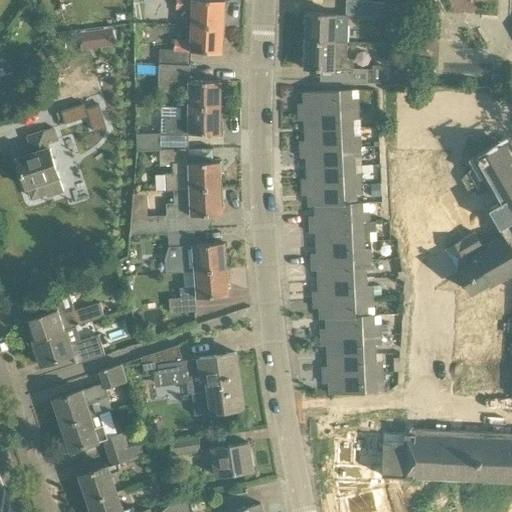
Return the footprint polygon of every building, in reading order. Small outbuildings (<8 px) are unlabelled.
[(193,26),(223,27),(224,1),(199,0),(177,0),(177,9),(193,10),(193,26)] [(373,3),(347,3),(347,15),(350,15),(350,17),(372,18),(384,18),(384,4),(373,3)] [(349,43),(350,17),(350,15),(347,15),(336,15),(336,14),(306,14),(305,42),(349,43)] [(223,27),(193,26),(192,41),(175,41),(175,50),(160,49),(159,67),(189,68),(190,52),(222,54),(223,27)] [(82,51),(114,46),(112,27),(79,32),(82,51)] [(304,70),(335,71),(335,69),(345,69),(345,83),(382,84),(382,68),(382,66),(373,66),(373,70),(349,70),(349,43),(305,42),(304,70)] [(158,92),(173,93),(190,93),(189,108),(220,108),(221,82),(190,82),(190,78),(189,78),(189,68),(159,67),(158,92)] [(382,68),(382,84),(391,84),(391,68),(382,68)] [(0,100),(21,90),(17,81),(14,73),(0,78),(0,100)] [(298,104),(298,112),(359,109),(359,99),(352,99),(352,90),(303,93),(304,104),(298,104)] [(88,117),(84,104),(61,111),(65,124),(88,117)] [(99,105),(86,109),(94,131),(106,127),(99,105)] [(220,108),(189,108),(171,108),(170,120),(166,120),(166,134),(220,134),(220,108)] [(359,109),(298,112),(299,121),(304,121),(305,131),(354,128),(353,119),(360,119),(359,109)] [(300,142),(300,150),(361,147),(361,136),(354,136),(354,128),(305,131),(305,142),(300,142)] [(31,199),(32,198),(46,194),(47,198),(66,191),(61,177),(59,178),(48,146),(58,142),(54,129),(28,137),(33,154),(17,160),(21,174),(20,175),(23,185),(25,184),(26,189),(28,188),(31,199)] [(161,149),(161,134),(137,134),(137,149),(159,149),(161,149)] [(375,435),(373,477),(382,478),(415,479),(418,477),(465,479),(471,482),(485,482),(491,480),(511,481),(511,167),(509,162),(511,160),(511,158),(504,145),(490,153),(477,161),(461,180),(471,196),(457,205),(473,234),(446,250),(446,251),(458,270),(464,281),(471,293),(488,284),(489,287),(501,281),(504,285),(511,280),(511,434),(412,430),(411,430),(411,431),(412,432),(375,431),(375,435)] [(361,147),(300,150),(300,159),(306,158),(307,169),(355,166),(355,157),(362,157),(361,147)] [(166,191),(174,191),(190,190),(221,188),(220,162),(189,164),(188,149),(161,149),(159,149),(160,166),(173,165),(173,174),(165,174),(166,191)] [(307,179),(301,179),(302,188),(362,185),(362,176),(356,176),(355,166),(307,169),(307,179)] [(371,184),(371,197),(381,197),(381,184),(371,184)] [(362,185),(302,188),(302,196),(308,196),(309,207),(315,207),(357,205),(357,204),(357,195),(363,194),(362,185)] [(221,188),(190,190),(174,191),(174,203),(166,204),(166,216),(131,217),(130,235),(168,232),(195,231),(194,216),(223,215),(221,188)] [(309,217),(310,226),(370,223),(370,212),(364,213),(363,203),(357,204),(357,205),(315,207),(315,217),(309,217)] [(370,223),(310,226),(310,234),(316,233),(316,244),(365,242),(371,242),(371,233),(377,233),(377,223),(370,223)] [(176,232),(168,232),(169,247),(175,247),(177,273),(184,273),(195,272),(226,269),(224,243),(196,245),(195,231),(176,232)] [(317,254),(311,255),(311,264),(372,261),(377,261),(376,242),(371,242),(365,242),(316,244),(317,254)] [(372,261),(311,264),(312,271),(318,271),(318,282),(367,280),(366,272),(372,271),(372,261)] [(180,289),(181,298),(169,299),(170,314),(195,312),(193,299),(228,296),(226,269),(195,272),(197,287),(180,289)] [(319,291),(313,292),(313,301),(373,298),(374,298),(374,297),(373,289),(373,288),(367,288),(367,280),(318,282),(319,291)] [(381,287),(373,287),(373,288),(373,289),(374,297),(382,297),(381,287)] [(99,303),(76,311),(69,291),(54,297),(58,309),(26,319),(33,341),(64,331),(104,317),(99,303)] [(320,320),(326,320),(368,318),(368,317),(368,309),(374,308),(373,298),(313,301),(313,309),(319,309),(320,320)] [(368,318),(326,320),(327,329),(320,330),(321,339),(381,336),(381,325),(375,325),(375,316),(368,317),(368,318)] [(76,365),(105,355),(98,335),(69,344),(64,331),(33,341),(41,366),(73,356),(76,365)] [(382,345),(381,336),(321,339),(321,346),(327,346),(328,357),(376,355),(376,346),(382,345)] [(181,363),(176,347),(142,358),(145,376),(153,375),(155,387),(187,383),(189,393),(209,391),(212,414),(243,409),(238,370),(236,370),(235,361),(236,361),(235,353),(200,358),(200,360),(181,363)] [(377,363),(376,355),(328,357),(328,367),(322,367),(323,376),(383,374),(382,362),(377,363)] [(53,400),(62,427),(100,415),(111,411),(107,398),(109,397),(106,389),(128,382),(122,365),(99,372),(103,384),(53,400)] [(329,384),(329,395),(378,393),(377,383),(383,383),(383,374),(323,376),(323,384),(329,384)] [(70,452),(104,441),(108,454),(128,448),(123,433),(107,438),(100,415),(62,427),(70,452)] [(336,434),(334,484),(340,511),(390,511),(382,478),(373,477),(375,435),(336,434)] [(200,452),(198,437),(170,441),(173,456),(200,452)] [(214,461),(217,477),(253,472),(249,443),(208,449),(210,462),(214,461)] [(86,503),(117,493),(110,474),(120,471),(118,464),(131,459),(145,456),(140,444),(128,448),(108,454),(112,465),(80,476),(84,487),(81,488),(86,503)] [(117,493),(86,503),(89,511),(149,511),(149,510),(143,511),(134,511),(133,508),(123,511),(117,493)] [(246,494),(225,499),(227,511),(231,511),(233,511),(262,511),(261,504),(249,507),(246,494)] [(189,511),(187,500),(174,501),(161,511),(189,511)]
